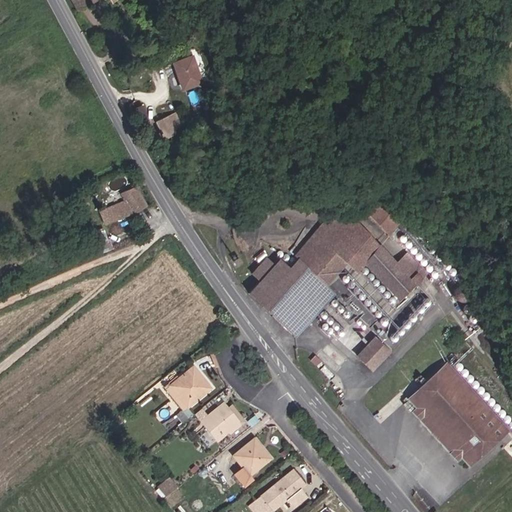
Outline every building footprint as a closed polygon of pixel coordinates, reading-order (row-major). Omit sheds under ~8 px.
[(72,0),(72,1),(78,12),(99,0),(72,0)] [(161,61),(173,84),(190,76),(179,54),(161,61)] [(142,104),(134,107),(139,118),(146,116),(142,104)] [(155,121),(165,139),(175,133),(173,129),(178,125),(172,111),(155,121)] [(140,209),(146,206),(137,188),(120,196),(124,203),(116,207),(119,214),(104,220),(106,225),(131,214),(140,209)] [(367,217),(391,237),(407,218),(383,198),(367,217)] [(249,294),(297,337),(336,295),(328,288),(349,266),(357,274),(363,269),(367,265),(382,246),(356,222),(351,219),(347,219),(343,219),(334,224),(289,270),(279,261),(273,267),(266,261),(252,275),(260,283),(249,294)] [(403,265),(382,246),(367,265),(406,299),(422,281),(403,265)] [(422,281),(431,271),(413,253),(403,265),(422,281)] [(236,269),(242,266),(239,260),(233,264),(236,269)] [(460,269),(458,270),(456,271),(455,274),(456,276),(457,278),(460,279),(462,278),(464,276),(465,274),(464,272),(462,270),(460,269)] [(474,277),(470,276),(466,277),(464,280),(462,283),(462,287),(463,290),(466,293),(470,294),(473,294),(477,292),(479,289),(480,285),(479,282),(477,279),(474,277)] [(438,302),(437,300),(436,298),(434,297),(431,297),(429,298),(428,301),(428,303),(430,305),(432,306),(434,306),(437,304),(438,302)] [(425,305),(422,305),(420,307),(420,310),(421,312),(422,314),(425,314),(427,314),(429,312),(429,310),(429,307),(427,305),(425,305)] [(416,313),(413,314),(411,315),(411,318),(411,320),(413,322),(415,323),(418,322),(420,320),(420,318),(420,316),(418,314),(416,313)] [(408,321),(405,321),(404,323),(403,325),(404,328),(405,330),(408,330),(410,330),(412,328),(413,326),(412,323),(410,321),(408,321)] [(398,336),(398,337),(401,338),(403,337),(405,336),(406,333),(405,331),(404,329),(402,328),(399,328),(397,330),(396,332),(397,334),(398,336)] [(376,333),(354,354),(370,371),(392,350),(376,333)] [(400,339),(398,337),(398,336),(396,335),(394,335),(391,336),(390,338),(390,341),(392,343),(394,344),(396,344),(398,343),(400,341),(400,339)] [(330,354),(334,350),(330,345),(325,350),(330,354)] [(334,350),(330,354),(336,361),(340,356),(334,350)] [(340,356),(336,361),(341,366),(346,362),(340,356)] [(413,401),(472,470),(510,436),(450,367),(413,401)] [(168,387),(186,409),(210,390),(192,368),(168,387)] [(186,409),(168,387),(163,391),(181,413),(186,409)] [(226,405),(203,424),(217,443),(241,425),(229,409),(226,405)] [(229,409),(241,425),(243,428),(248,424),(234,405),(229,409)] [(110,424),(114,429),(122,423),(118,418),(110,424)] [(254,441),(233,457),(249,477),(269,461),(254,441)] [(247,509),(249,511),(274,511),(286,503),(293,511),(307,501),(299,492),(305,487),(294,472),(260,499),(247,509)] [(170,475),(158,485),(166,495),(178,485),(170,475)]
